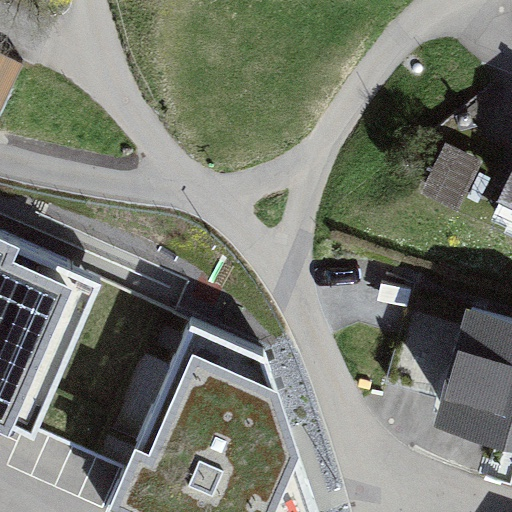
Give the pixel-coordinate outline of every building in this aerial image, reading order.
[(0,106),(23,61),(0,50),(0,106)] [(483,158),(445,140),(421,192),(459,209),(483,158)] [(511,163),(498,194),(511,200),(511,163)] [(94,285),(0,243),(0,433),(24,444),(94,285)] [(511,311),(466,298),(432,410),(511,433),(511,311)] [(264,350),(192,317),(106,511),(318,511),(294,440),(264,350)] [(400,382),(435,392),(454,327),(419,317),(400,382)]
